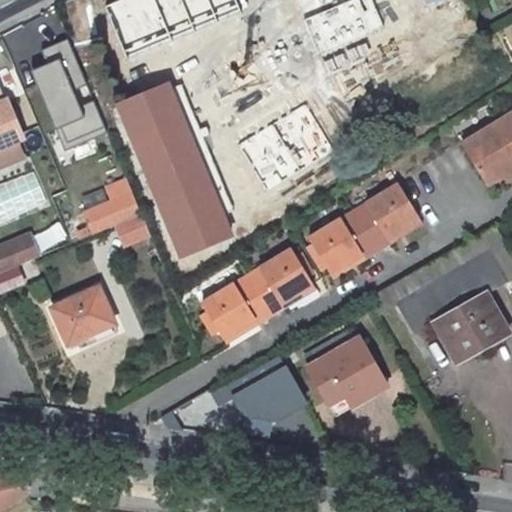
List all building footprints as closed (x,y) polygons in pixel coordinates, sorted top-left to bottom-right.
[(327,0),(340,30),(393,8),(389,0),(327,0)] [(64,40),(38,50),(43,64),(24,72),(59,162),(105,144),(64,40)] [(501,74),(494,53),(474,60),(471,52),(433,67),(445,95),(501,74)] [(23,138),(7,102),(0,104),(0,163),(13,158),(8,144),(23,138)] [(511,115),(496,125),(459,147),(482,187),(500,176),(507,172),(511,178),(511,177),(511,115)] [(0,182),(0,222),(46,205),(33,170),(0,182)] [(507,172),(500,176),(504,182),(511,178),(507,172)] [(428,212),(409,180),(315,237),(334,269),(367,250),(369,254),(397,238),(394,232),(428,212)] [(143,212),(118,223),(125,239),(150,229),(143,212)] [(431,218),(428,212),(394,232),(397,238),(431,218)] [(42,253),(66,241),(57,222),(32,234),(42,253)] [(12,242),(0,247),(0,272),(21,264),(12,242)] [(282,301),(299,291),(302,296),(307,305),(324,295),(315,281),(297,249),(251,276),(205,304),(223,335),(255,317),(258,322),(286,305),(282,301)] [(337,274),(369,254),(367,250),(334,269),(337,274)] [(506,282),(489,251),(398,303),(416,333),(435,323),(457,362),(485,346),(483,338),(506,325),(488,293),(506,282)] [(100,287),(53,308),(68,344),(116,323),(100,287)] [(299,291),(282,301),(286,305),(302,296),(299,291)] [(226,341),(258,322),(255,317),(223,335),(226,341)] [(359,336),(308,366),(331,404),(346,396),(349,400),(384,379),(359,336)] [(233,397),(243,414),(278,419),(306,402),(281,357),(229,386),(234,395),(233,397)] [(0,471),(0,511),(28,495),(26,475),(0,471)]
